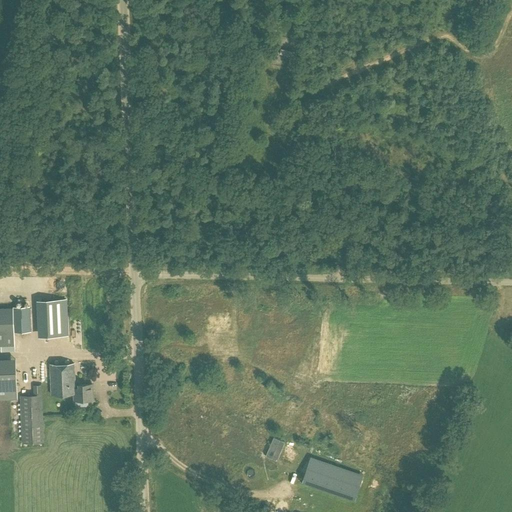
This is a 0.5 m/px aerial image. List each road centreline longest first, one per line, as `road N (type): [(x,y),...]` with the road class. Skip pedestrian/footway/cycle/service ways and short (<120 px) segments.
road 1 (unclassified): [(134,273),(511,282)]
road 2 (track): [(511,7),(496,44),(480,55),(434,36),(316,90),(271,97)]
road 3 (unclassified): [(134,273),(123,0)]
road 4 (unclassified): [(144,511),(134,273)]
road 5 (track): [(271,97),(266,128),(305,154),(330,184),(340,221),(339,279)]
road 6 (track): [(134,273),(0,270)]
